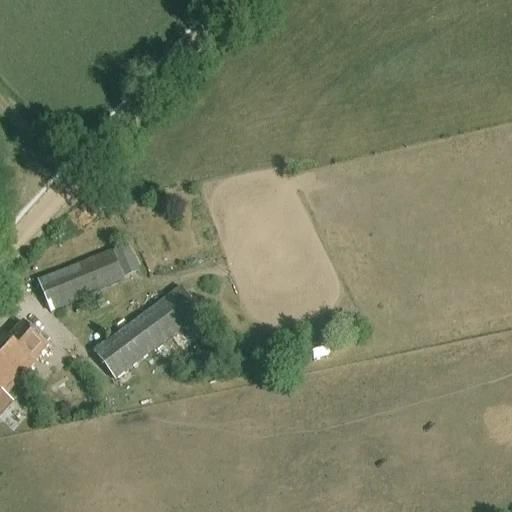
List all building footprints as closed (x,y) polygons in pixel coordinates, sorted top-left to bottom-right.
[(51,316),(126,285),(124,281),(139,274),(132,257),(128,246),(113,252),(38,284),(51,316)] [(177,338),(202,318),(180,289),(128,328),(151,358),(161,371),(187,351),(177,338)] [(23,326),(8,342),(0,334),(0,420),(0,421),(16,404),(6,396),(46,350),(23,326)] [(151,358),(128,328),(94,355),(116,384),(151,358)] [(99,408),(94,398),(85,402),(90,412),(99,408)]
